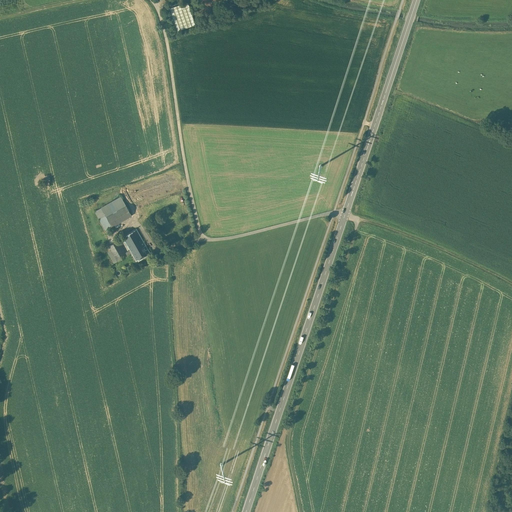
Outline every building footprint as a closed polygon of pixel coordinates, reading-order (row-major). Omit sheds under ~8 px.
[(187,2),(168,9),(176,32),(183,29),(195,25),(187,2)] [(121,196),(94,211),(105,230),(132,215),(121,196)] [(156,209),(138,217),(140,223),(158,215),(156,209)] [(135,230),(123,237),(131,250),(143,243),(135,230)] [(125,253),(117,240),(108,246),(117,261),(126,256),(125,253)] [(143,243),(131,250),(132,253),(136,260),(148,253),(143,243)]
